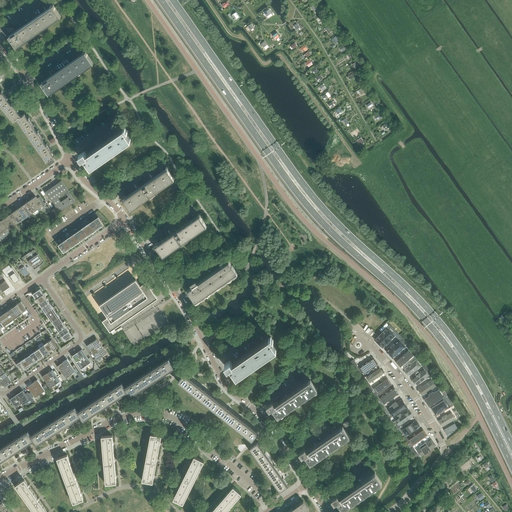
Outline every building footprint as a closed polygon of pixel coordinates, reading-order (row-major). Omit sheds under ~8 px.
[(24,41),(49,23),(60,15),(53,5),(15,31),(14,30),(13,27),(5,28),(9,33),(10,33),(11,34),(9,36),(16,46),(23,42),(24,42),(24,41)] [(56,87),(82,70),(93,62),(85,52),(48,78),(46,76),(47,76),(45,74),(38,74),(41,80),(42,79),(44,81),(41,83),(48,93),(55,88),(55,89),(57,88),(56,87)] [(7,98),(5,96),(2,92),(1,93),(0,91),(0,105),(2,108),(9,102),(6,99),(7,98)] [(18,110),(16,108),(12,104),(12,105),(9,102),(2,108),(14,122),(17,120),(21,116),(17,111),(18,110)] [(34,125),(29,119),(28,119),(24,114),(21,116),(17,120),(27,134),(35,129),(33,126),(34,125)] [(91,168),(123,145),(131,140),(126,133),(128,131),(125,128),(87,154),(84,151),(79,155),(85,164),(87,162),(91,168)] [(42,138),(43,138),(38,131),(37,132),(35,129),(27,134),(36,147),(44,142),(42,138)] [(51,151),(49,147),(47,144),(46,145),(44,142),(36,147),(46,162),(47,162),(52,158),(54,157),(51,151)] [(131,209),(160,189),(174,179),(167,169),(126,197),(125,195),(121,198),(123,201),(124,200),(131,209)] [(71,198),(68,192),(69,192),(61,180),(44,192),(51,202),(52,201),(55,205),(54,206),(59,212),(75,201),(73,197),(71,198)] [(37,198),(36,197),(35,196),(30,199),(37,209),(37,210),(42,206),(45,204),(39,196),(37,198)] [(37,209),(30,199),(27,202),(25,203),(32,212),(37,209)] [(32,212),(25,203),(20,206),(27,215),(32,212)] [(27,215),(20,206),(15,210),(22,219),(27,215)] [(22,219),(15,210),(10,213),(17,222),(22,219)] [(17,222),(10,213),(6,217),(12,226),(17,222)] [(92,232),(95,230),(99,227),(104,224),(98,215),(95,213),(91,215),(87,218),(84,221),(80,224),(76,226),(72,229),(68,232),(64,235),(60,237),(56,240),(64,252),(68,249),(72,246),(76,243),(80,241),(84,238),(88,235),(92,232)] [(163,255),(206,225),(199,215),(158,243),(157,242),(153,245),(155,248),(157,246),(163,255)] [(12,226),(6,217),(0,220),(7,229),(12,226)] [(0,239),(10,233),(7,229),(0,220),(0,239)] [(43,262),(34,249),(24,255),(34,269),(43,262)] [(29,272),(19,258),(14,262),(24,276),(29,272)] [(195,302),(231,277),(237,273),(229,261),(227,262),(227,261),(224,263),(223,262),(222,263),(222,264),(221,264),(222,266),(198,282),(197,281),(198,281),(196,279),(190,282),(192,285),(192,286),(187,290),(195,302)] [(9,265),(4,268),(14,283),(19,279),(9,265)] [(0,274),(0,288),(2,291),(9,286),(0,274)] [(142,309),(158,298),(153,292),(146,282),(140,286),(136,279),(99,305),(108,317),(102,321),(110,331),(117,326),(142,309)] [(43,293),(40,289),(33,294),(36,299),(43,293)] [(39,303),(47,298),(43,293),(36,299),(39,303)] [(50,303),(47,298),(39,303),(42,308),(50,303)] [(26,309),(23,304),(21,302),(16,305),(22,313),(26,309)] [(50,303),(42,308),(46,313),(53,307),(50,303)] [(22,313),(16,305),(12,308),(18,316),(22,313)] [(49,317),(57,312),(53,307),(46,313),(49,317)] [(18,316),(12,308),(7,311),(13,319),(18,316)] [(13,319),(7,311),(3,314),(9,322),(13,319)] [(52,322),(60,317),(57,312),(49,317),(52,322)] [(9,322),(3,314),(0,316),(0,319),(4,325),(9,322)] [(55,327),(63,322),(60,317),(52,322),(55,327)] [(59,332),(66,326),(63,322),(55,327),(59,332)] [(70,331),(66,326),(59,332),(62,336),(70,331)] [(383,347),(395,335),(388,329),(377,341),(383,347)] [(65,341),(73,336),(70,331),(62,336),(65,341)] [(46,339),(48,342),(53,349),(53,350),(57,347),(56,345),(56,344),(51,336),(46,339)] [(236,377),(269,354),(276,349),(271,342),(273,341),(271,338),(270,339),(270,337),(232,363),(230,360),(224,364),(227,369),(230,373),(233,371),(236,377)] [(106,352),(97,338),(92,342),(101,356),(106,352)] [(393,357),(404,346),(397,340),(386,350),(393,357)] [(53,349),(48,342),(44,345),(49,352),(52,350),(53,349)] [(92,342),(87,345),(96,359),(101,356),(92,342)] [(49,352),(44,345),(39,348),(45,355),(49,352)] [(45,355),(39,348),(35,351),(40,359),(45,355)] [(82,349),(77,352),(78,354),(87,367),(92,363),(83,350),(82,349)] [(412,356),(407,350),(395,361),(400,366),(412,356)] [(40,359),(35,351),(30,354),(35,362),(37,360),(38,361),(39,359),(40,359)] [(77,352),(72,356),(73,357),(82,370),(87,367),(78,354),(77,352)] [(35,362),(30,354),(25,358),(30,365),(35,362)] [(30,365),(25,358),(21,361),(26,369),(26,368),(30,365)] [(26,369),(21,361),(19,359),(14,361),(20,370),(20,369),(21,369),(22,371),(26,369)] [(74,364),(72,366),(67,359),(62,362),(70,374),(75,371),(77,373),(79,371),(74,364)] [(372,359),(360,367),(364,374),(377,365),(372,359)] [(421,365),(415,359),(403,370),(408,376),(421,365)] [(158,378),(174,368),(172,365),(173,364),(171,361),(170,362),(168,360),(153,370),(158,378)] [(70,374),(62,362),(57,366),(62,373),(60,375),(63,379),(64,381),(66,379),(66,378),(71,375),(70,374)] [(379,368),(367,377),(370,382),(383,373),(379,368)] [(60,381),(52,369),(47,373),(55,384),(60,381)] [(428,376),(423,369),(411,379),(416,385),(428,376)] [(0,380),(10,374),(7,370),(5,371),(0,374),(0,380)] [(145,386),(158,378),(153,370),(140,378),(145,386)] [(50,392),(53,391),(51,387),(55,384),(47,373),(42,376),(47,383),(45,384),(50,392)] [(13,378),(10,374),(0,380),(3,385),(13,378)] [(196,384),(191,380),(184,374),(182,377),(181,376),(179,378),(180,379),(178,382),(190,392),(196,384)] [(130,396),(145,386),(140,378),(125,388),(127,392),(130,396)] [(374,387),(378,392),(390,384),(386,379),(374,387)] [(436,386),(431,379),(417,389),(422,396),(436,386)] [(45,390),(38,380),(33,383),(40,394),(45,390)] [(272,401),(266,406),(269,410),(272,414),(275,412),(275,413),(278,417),(283,413),(288,409),(294,405),(300,401),(306,397),(312,393),(317,390),(311,381),(310,380),(274,405),(272,401)] [(40,394),(33,383),(28,386),(35,397),(40,394)] [(121,395),(127,392),(125,388),(122,384),(106,394),(111,402),(121,395)] [(209,394),(204,390),(196,384),(190,392),(203,401),(209,394)] [(380,397),(384,403),(397,394),(393,388),(380,397)] [(442,396),(437,389),(424,398),(429,405),(442,396)] [(23,390),(21,391),(16,394),(22,403),(24,406),(28,404),(26,402),(30,400),(23,390)] [(22,403),(16,394),(10,399),(13,404),(14,404),(16,407),(22,403)] [(99,410),(111,402),(106,394),(93,402),(99,410)] [(221,403),(216,399),(209,394),(203,401),(215,411),(221,403)] [(401,399),(387,409),(392,416),(406,406),(401,399)] [(448,407),(443,400),(431,408),(436,415),(448,407)] [(83,420),(99,410),(93,402),(78,412),(80,416),(83,420)] [(227,421),(233,413),(221,403),(215,411),(227,421)] [(75,420),(80,416),(78,412),(75,408),(59,418),(65,426),(74,419),(75,420)] [(408,409),(395,419),(399,426),(413,416),(408,409)] [(455,419),(451,412),(438,420),(442,426),(455,419)] [(245,423),(240,419),(233,413),(227,421),(239,430),(245,423)] [(52,434),(65,426),(59,418),(46,426),(52,434)] [(415,421),(402,430),(406,435),(419,426),(415,421)] [(258,433),(253,429),(245,423),(239,430),(252,440),(258,433)] [(36,444),(52,434),(46,426),(31,436),(33,440),(36,444)] [(304,448),(298,452),(302,457),(304,461),(307,459),(310,463),(315,460),(321,456),(327,452),(332,448),(338,444),(344,440),(349,436),(343,427),(343,426),(307,451),(304,448)] [(33,440),(31,436),(28,432),(13,442),(18,450),(28,443),(28,444),(33,440)] [(420,432),(409,439),(412,444),(423,437),(420,432)] [(158,452),(161,436),(154,435),(151,434),(148,450),(158,452)] [(114,452),(113,444),(112,435),(102,436),(103,453),(114,452)] [(430,440),(416,449),(421,457),(435,447),(430,440)] [(0,450),(5,458),(18,450),(13,442),(0,449),(0,450)] [(258,442),(250,448),(250,449),(253,452),(255,455),(260,463),(268,457),(265,452),(264,452),(264,451),(263,450),(263,449),(259,445),(258,443),(258,442)] [(155,469),(158,452),(148,450),(144,467),(155,469)] [(115,469),(114,459),(114,452),(103,453),(104,470),(115,469)] [(73,471),(71,464),(67,455),(57,458),(63,474),(73,471)] [(196,476),(204,461),(194,457),(187,472),(196,476)] [(268,457),(260,463),(264,468),(269,476),(277,470),(274,465),(273,464),(273,463),(272,463),(268,457)] [(153,482),(155,469),(144,467),(142,481),(153,482)] [(116,483),(116,476),(115,469),(104,470),(106,484),(116,483)] [(277,470),(269,476),(275,483),(279,490),(280,491),(288,485),(287,484),(282,478),(282,477),(281,476),(281,475),(277,470)] [(79,486),(76,480),(73,471),(63,474),(68,490),(79,486)] [(189,491),(196,476),(187,472),(179,487),(189,491)] [(337,494),(331,499),(334,503),(337,507),(339,505),(342,510),(348,506),(354,502),(360,498),(365,494),(371,490),(377,486),(382,483),(376,474),(375,473),(339,498),(337,494)] [(34,493),(30,487),(22,477),(16,481),(18,483),(15,485),(25,499),(34,493)] [(446,489),(441,483),(431,492),(436,498),(446,489)] [(83,499),(81,493),(79,486),(68,490),(73,503),(83,499)] [(183,504),(189,491),(179,487),(173,499),(183,504)] [(230,506),(241,494),(233,487),(222,499),(230,506)] [(35,511),(44,507),(40,501),(34,493),(25,499),(34,511),(35,511)] [(211,511),(225,511),(230,506),(222,499),(211,511)] [(291,511),(306,511),(309,510),(303,501),(290,510),(291,511)]
